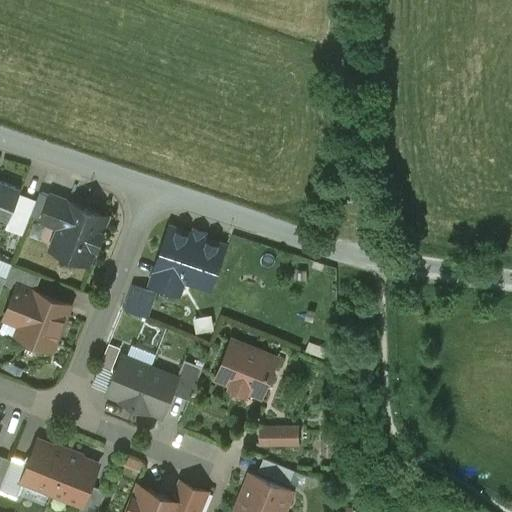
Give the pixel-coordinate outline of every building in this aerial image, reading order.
[(20,188),(0,179),(0,215),(8,219),(11,211),(19,191),(20,188)] [(69,201),(40,189),(36,198),(30,213),(60,225),(69,201)] [(36,198),(19,191),(11,211),(28,218),(30,213),(36,198)] [(106,215),(70,200),(69,201),(60,225),(51,247),(87,261),(94,246),(96,247),(102,231),(100,230),(106,215)] [(28,218),(11,211),(8,219),(3,230),(4,230),(6,225),(23,231),(28,218)] [(223,244),(170,226),(158,262),(159,262),(184,271),(188,272),(192,280),(201,283),(211,278),(223,244)] [(184,271),(159,262),(152,282),(177,291),(184,271)] [(41,275),(11,263),(4,282),(16,287),(18,282),(35,289),(41,275)] [(35,289),(18,282),(16,287),(12,296),(9,298),(8,301),(9,304),(4,317),(19,323),(15,333),(52,348),(70,303),(35,289)] [(150,305),(127,297),(124,308),(147,316),(150,305)] [(274,355),(234,339),(232,338),(231,340),(217,374),(216,376),(218,377),(231,382),(230,385),(231,385),(244,390),(244,391),(245,391),(246,388),(259,393),(261,394),(262,392),(261,392),(275,358),(276,356),(274,355)] [(150,366),(122,355),(107,392),(121,397),(120,399),(134,405),(150,366)] [(202,365),(184,358),(176,376),(177,376),(171,391),(189,399),(202,365)] [(176,376),(150,366),(134,405),(149,410),(149,408),(162,413),(171,391),(177,376),(176,376)] [(296,425),(260,426),(260,442),(297,442),(296,425)] [(68,451),(38,439),(27,466),(22,479),(23,480),(51,491),(68,451)] [(97,463),(68,451),(51,491),(81,503),(97,463)] [(0,484),(10,459),(0,455),(0,484)] [(294,469),(263,457),(258,469),(288,482),(294,469)] [(27,466),(10,459),(0,484),(0,489),(16,496),(23,480),(22,479),(27,466)] [(281,511),(291,489),(250,473),(234,511),(235,511),(281,511)] [(197,511),(207,490),(180,479),(172,498),(183,502),(180,510),(186,511),(197,511)] [(172,498),(138,484),(126,511),(178,511),(180,510),(183,502),(172,498)]
